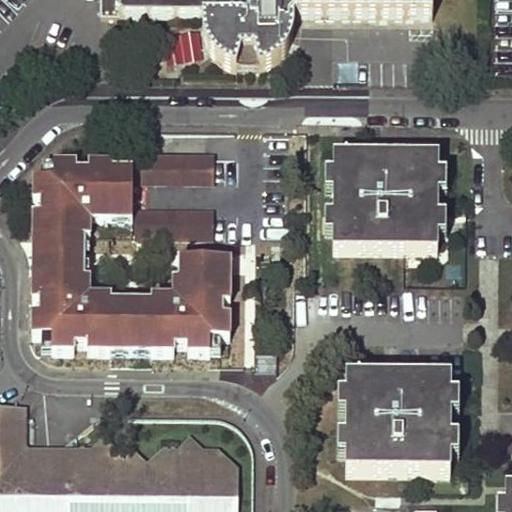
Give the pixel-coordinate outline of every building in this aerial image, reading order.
[(434,29),(434,7),(457,7),(463,4),(465,0),(99,0),(99,26),(202,27),(202,38),(204,52),(210,65),(220,75),(233,81),(247,84),(261,82),(274,75),(284,65),(291,53),(293,39),(293,28),(434,29)] [(211,161),(135,160),(134,187),(211,188),(211,161)] [(436,163),(331,162),(330,258),(435,259),(436,163)] [(32,221),(31,265),(84,265),(84,244),(88,244),(88,226),(130,226),(131,176),(110,175),(110,170),(88,169),(87,175),(75,175),(75,169),(51,169),(51,185),(32,184),(32,207),(39,207),(38,221),(32,221)] [(134,243),(211,244),(211,217),(134,217),(134,243)] [(84,265),(31,265),(31,308),(38,308),(38,322),(31,322),(30,343),(40,343),(39,359),(73,359),(73,351),(85,352),(85,359),(148,360),(148,308),(108,307),(108,302),(88,302),(88,285),(84,285),(84,265)] [(148,308),(148,360),(172,360),(172,353),(186,353),(186,360),(219,361),(219,346),(228,346),(228,323),(220,323),(220,309),(228,309),(229,266),(178,266),(178,286),(171,286),(170,303),(150,302),(150,308),(148,308)] [(449,385),(345,383),(344,479),(448,481),(449,385)] [(0,511),(226,511),(220,505),(231,494),(231,467),(218,454),(202,454),(189,441),(176,452),(158,454),(145,467),(130,453),(116,453),(102,440),(89,451),(73,451),(24,451),(24,416),(0,415),(0,511)] [(511,511),(511,495),(503,496),(503,511),(511,511)]
